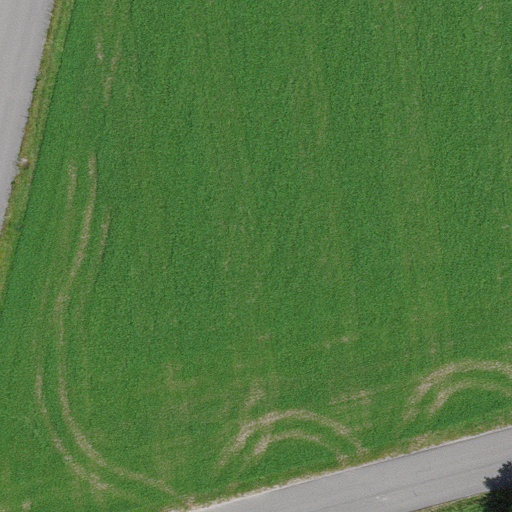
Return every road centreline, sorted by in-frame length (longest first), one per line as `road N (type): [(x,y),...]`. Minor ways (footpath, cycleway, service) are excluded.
road 1 (unclassified): [(511,455),(301,511)]
road 2 (unclassified): [(0,120),(27,0)]
